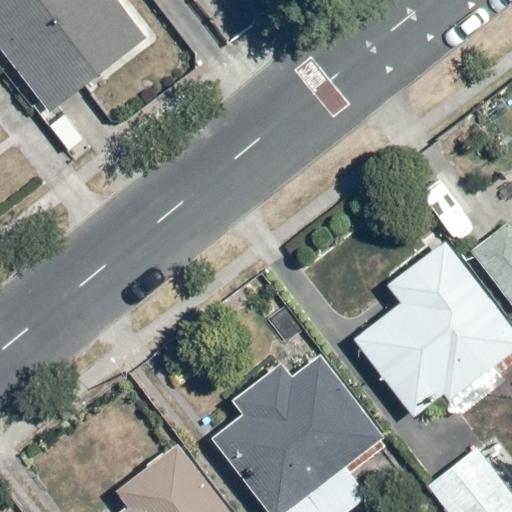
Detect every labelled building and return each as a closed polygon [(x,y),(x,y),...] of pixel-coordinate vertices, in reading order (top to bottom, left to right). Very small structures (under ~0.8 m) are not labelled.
[(0,0),(0,25),(55,99),(151,27),(131,0),(0,0)] [(511,218),(470,251),(511,305),(511,218)] [(506,375),(501,368),(511,359),(511,328),(442,238),(387,280),(402,299),(354,336),(412,413),(437,394),(454,415),(506,375)] [(398,442),(327,348),(290,376),(278,361),(233,395),(243,409),(210,434),(268,511),(342,511),(366,494),(352,476),(398,442)] [(229,511),(176,440),(117,484),(130,501),(114,511),(229,511)] [(511,511),(511,489),(475,443),(426,482),(449,511),(511,511)]
